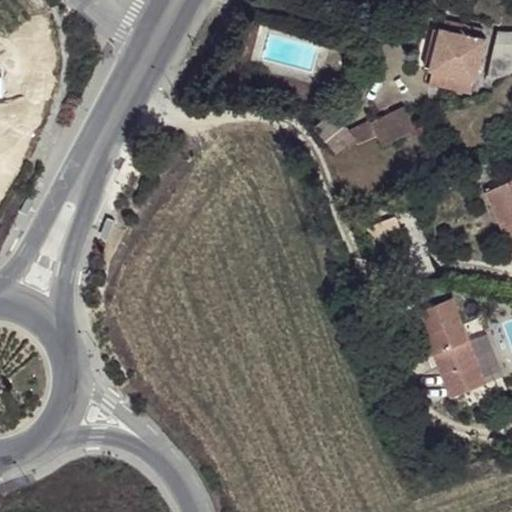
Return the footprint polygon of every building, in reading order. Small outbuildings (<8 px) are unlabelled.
[(477,81),(487,40),(481,39),(483,30),(445,21),(444,28),(442,27),(441,29),(432,67),(431,70),(433,70),(430,84),(471,94),(475,80),(477,81)] [(432,67),(441,29),(434,28),(425,65),(432,67)] [(511,34),(498,34),(489,79),(511,71),(511,34)] [(416,128),(404,107),(371,123),(370,121),(350,132),(335,113),(315,128),(337,154),(355,138),(359,143),(378,134),(383,144),(416,128)] [(511,180),(486,193),(504,230),(511,226),(511,180)] [(419,294),(424,309),(448,299),(442,285),(419,294)] [(452,397),(486,384),(452,298),(448,299),(424,309),(418,311),(435,354),(443,350),(447,361),(439,364),(452,397)] [(443,350),(435,354),(439,364),(447,361),(443,350)]
